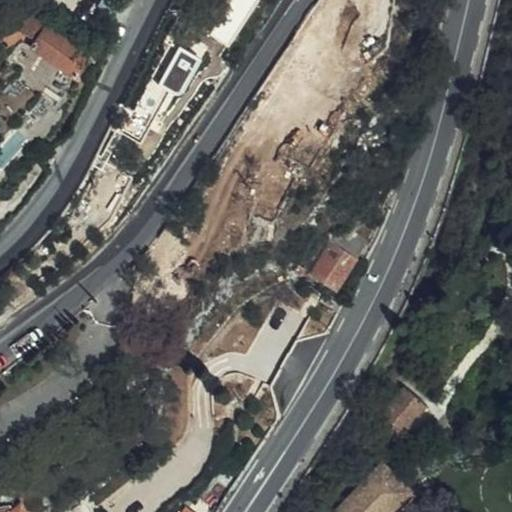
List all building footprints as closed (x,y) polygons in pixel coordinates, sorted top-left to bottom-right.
[(38,19),(27,3),(12,24),(37,41),(33,47),(47,57),(39,71),(66,89),(89,53),(76,44),(79,38),(41,13),(38,19)] [(342,96),(346,73),(349,61),(329,56),(343,20),(322,11),(274,89),(267,84),(257,98),(238,127),(263,142),(292,96),(312,102),(317,90),(342,96)] [(176,40),(151,82),(175,94),(176,91),(179,92),(184,92),(188,90),(192,87),(193,85),(191,84),(207,57),(176,40)] [(175,94),(151,82),(128,121),(123,118),(120,127),(145,141),(168,101),(169,101),(172,96),(173,97),(175,94)] [(327,248),(315,263),(316,264),(309,270),(304,277),(339,299),(370,248),(350,235),(346,234),(340,235),(337,238),(332,251),(327,248)] [(310,256),(288,277),(294,284),(309,270),(316,264),(315,263),(310,256)] [(417,406),(395,389),(374,414),(385,425),(378,435),(387,443),(400,426),(417,406)] [(407,431),(423,412),(417,406),(400,426),(407,431)] [(130,469),(164,440),(149,423),(115,452),(130,469)] [(384,511),(404,490),(377,464),(349,495),(343,490),(322,511),(384,511)] [(393,511),(409,495),(404,490),(384,511),(393,511)] [(87,511),(78,497),(54,511),(87,511)] [(0,511),(19,511),(13,498),(0,499),(0,511)]
